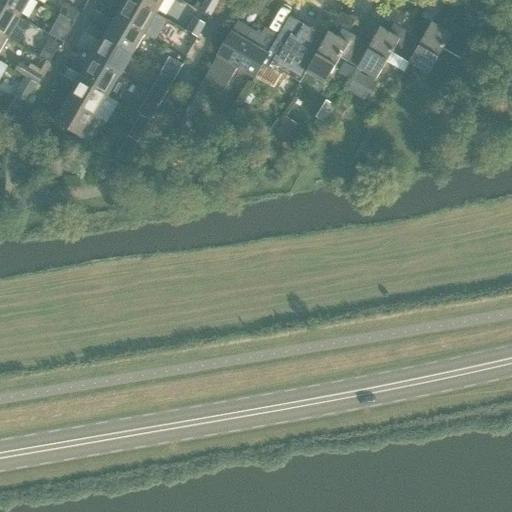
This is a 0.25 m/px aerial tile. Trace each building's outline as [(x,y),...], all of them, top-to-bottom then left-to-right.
[(0,0),(0,5),(21,18),(31,0),(0,0)] [(133,0),(123,0),(127,2),(119,15),(117,18),(145,35),(145,34),(155,40),(168,20),(157,14),(133,0)] [(133,0),(157,14),(165,0),(133,0)] [(206,0),(201,10),(212,16),(221,0),(206,0)] [(83,14),(78,11),(66,3),(60,13),(77,24),(83,14)] [(423,41),(409,64),(428,75),(443,48),(461,59),(474,37),(451,24),(458,12),(444,3),(422,40),(423,41)] [(101,4),(96,11),(102,15),(106,7),(101,4)] [(0,33),(9,39),(21,18),(0,5),(0,33)] [(117,18),(119,15),(106,7),(102,15),(115,22),(107,36),(105,39),(133,56),(145,35),(117,18)] [(423,41),(422,40),(401,28),(408,16),(393,8),(371,46),(357,68),(377,80),(392,54),(409,64),(423,41)] [(371,46),(349,33),(356,22),(341,13),(327,38),(319,51),(320,51),(307,73),(326,84),(341,59),(357,68),(371,46)] [(304,25),(304,26),(290,18),(279,37),(268,55),(269,55),(255,78),(274,89),(289,63),(307,73),(320,51),(319,51),(327,38),(304,25)] [(238,22),(203,82),(223,93),(237,68),(255,78),(269,55),(268,55),(279,37),(266,29),(262,36),(253,31),(238,22)] [(65,33),(52,25),(47,33),(60,41),(65,33)] [(198,38),(203,30),(197,26),(192,34),(198,38)] [(105,39),(107,36),(94,28),(89,36),(102,44),(95,56),(92,60),(121,76),(133,56),(105,39)] [(0,33),(0,53),(9,39),(0,33)] [(61,45),(59,44),(50,39),(40,57),(51,63),(61,45)] [(187,57),(191,51),(180,44),(176,51),(187,57)] [(77,56),(82,48),(77,45),(72,53),(77,56)] [(80,80),(108,97),(116,102),(129,81),(121,76),(92,60),(95,56),(82,48),(77,56),(89,63),(82,76),(80,80)] [(173,61),(165,74),(174,79),(178,72),(179,73),(183,67),(173,61)] [(43,77),(41,76),(21,63),(16,71),(24,77),(37,84),(38,85),(43,77)] [(64,66),(60,74),(65,77),(69,69),(64,66)] [(69,69),(65,77),(78,85),(70,98),(68,102),(96,118),(104,123),(107,124),(119,103),(116,102),(108,97),(80,80),(82,76),(69,69)] [(372,79),(358,71),(347,90),(361,98),(372,79)] [(20,111),(37,84),(24,77),(20,84),(22,85),(15,96),(17,97),(12,106),(20,111)] [(68,102),(70,98),(57,90),(53,97),(66,105),(55,122),(84,139),(91,144),(104,123),(96,118),(68,102)] [(254,110),(244,104),(232,123),(243,129),(254,110)] [(142,115),(151,120),(157,110),(148,105),(142,115)] [(333,108),(325,122),(336,128),(344,114),(333,108)] [(145,130),(150,122),(142,117),(137,125),(145,130)] [(288,146),(300,126),(287,117),(274,137),(272,135),(265,146),(278,154),(284,143),(288,146)] [(192,126),(184,120),(170,143),(179,148),(192,126)] [(132,153),(138,143),(131,138),(125,149),(132,153)]
